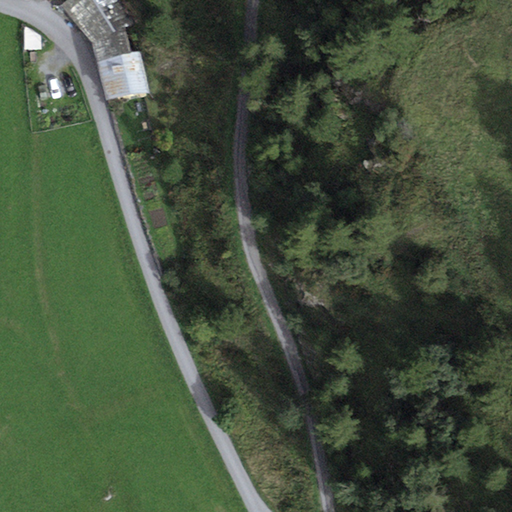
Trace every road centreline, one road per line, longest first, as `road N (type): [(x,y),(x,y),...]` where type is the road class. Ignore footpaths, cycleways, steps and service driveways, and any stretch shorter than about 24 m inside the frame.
road 1 (track): [(260,511),(161,294),(81,61),(40,17),(2,0)]
road 2 (track): [(328,511),(309,389),(246,237),(239,120),(253,0)]
